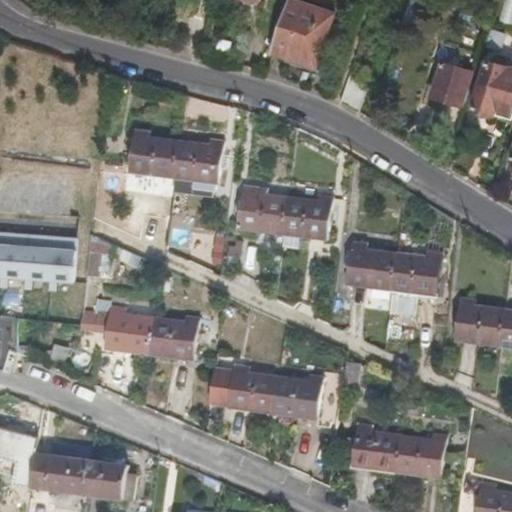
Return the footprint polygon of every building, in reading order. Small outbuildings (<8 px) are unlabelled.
[(319,64),(334,15),(290,1),(272,57),(290,62),(292,55),(319,64)] [(411,9),(405,28),(417,32),(423,13),(411,9)] [(500,51),(505,31),(494,29),(489,47),(500,51)] [(511,121),(511,119),(511,65),(509,65),(510,63),(495,59),(493,65),(491,65),(478,110),(511,121)] [(464,106),(474,73),(446,65),(436,97),(440,99),(464,106)] [(361,114),(371,82),(351,75),(343,104),(361,114)] [(463,111),(464,106),(440,99),(438,104),(463,111)] [(175,183),(181,145),(151,141),(151,136),(136,134),(131,177),(175,183)] [(181,145),(175,183),(197,186),(197,191),(217,194),(225,146),(209,144),(209,148),(181,145)] [(285,235),(290,199),(259,195),(260,190),(245,188),(240,229),(285,235)] [(319,203),(290,199),(285,235),(284,244),(298,246),(299,237),(329,241),(335,200),(320,198),(319,203)] [(114,274),(118,259),(122,260),(121,268),(129,270),(131,260),(135,253),(120,246),(92,234),(88,274),(99,275),(108,278),(109,274),(114,274)] [(0,278),(72,279),(72,249),(64,249),(64,238),(31,238),(31,248),(15,248),(15,237),(0,237),(0,278)] [(31,238),(15,237),(15,248),(31,248),(31,238)] [(72,238),(64,238),(64,249),(72,249),(72,238)] [(395,290),(400,254),(370,250),(371,244),(354,242),(349,283),(395,290)] [(438,296),(443,255),(429,254),(429,258),(400,254),(395,290),(438,296)] [(168,290),(169,276),(160,275),(158,289),(168,290)] [(153,324),(154,316),(124,312),(125,307),(110,305),(111,300),(96,298),(94,308),(84,306),(82,324),(106,328),(105,347),(148,353),(153,324)] [(504,347),(509,311),(478,307),(479,302),(465,300),(460,341),(504,347)] [(230,314),(234,308),(234,307),(227,303),(224,310),(230,314)] [(192,360),(198,318),(184,316),(183,317),(183,320),(154,316),(153,324),(148,353),(192,360)] [(284,351),(293,352),(295,341),(286,340),(284,351)] [(360,388),(363,363),(348,361),(344,386),(360,388)] [(274,412),(279,375),(250,371),(250,366),(235,364),(234,368),(213,365),(208,403),(274,412)] [(317,419),(322,376),(308,374),(308,379),(279,375),(274,412),(317,419)] [(396,473),(402,435),(372,431),(372,425),(357,423),(351,467),(396,473)] [(440,479),(446,436),(431,434),(431,439),(402,435),(396,473),(440,479)] [(88,496),(92,462),(38,455),(34,489),(88,496)] [(136,503),(139,479),(128,477),(129,466),(92,462),(88,496),(136,503)] [(511,511),(511,491),(497,489),(497,485),(483,483),(478,511),(511,511)]
